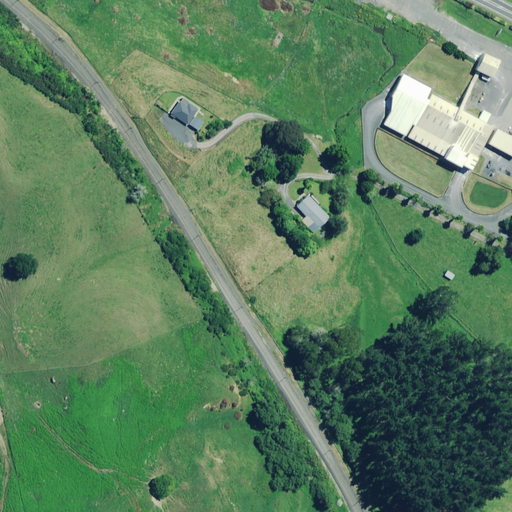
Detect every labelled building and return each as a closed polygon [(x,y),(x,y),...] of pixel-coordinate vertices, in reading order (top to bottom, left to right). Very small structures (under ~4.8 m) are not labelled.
[(497,61),(482,54),(474,70),(489,78),(497,61)] [(485,127),(422,91),(402,135),(462,168),(485,127)] [(185,107),(178,102),(170,114),(186,125),(196,110),(188,103),(185,107)] [(202,123),(194,118),(189,125),(196,131),(202,123)] [(511,139),(494,130),(486,144),(511,157),(511,139)] [(328,218),(306,196),(295,207),(305,217),(301,221),(313,233),(328,218)] [(446,271),(443,276),(450,280),(453,275),(446,271)]
